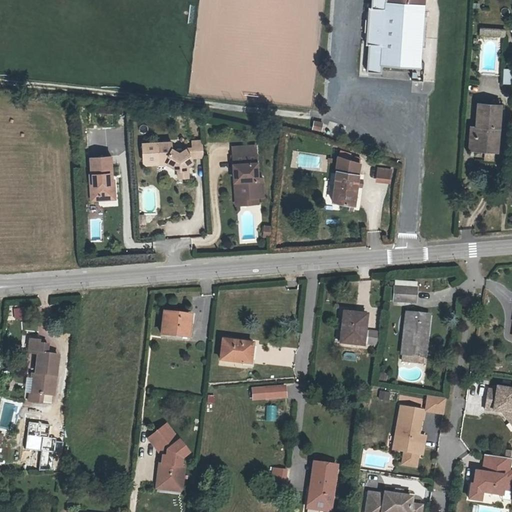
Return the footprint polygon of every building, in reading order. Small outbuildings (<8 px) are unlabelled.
[(368,0),(365,70),(379,71),(379,63),(416,66),(420,0),(368,0)] [(505,36),(505,30),(482,27),(481,34),(505,36)] [(511,83),(511,67),(502,68),(503,84),(511,83)] [(476,127),(470,126),(469,150),(497,151),(499,105),(477,104),(476,127)] [(325,124),(316,122),(315,128),(324,130),(325,124)] [(201,149),(199,133),(189,134),(189,141),(178,147),(168,142),(168,136),(155,137),(156,155),(156,158),(163,158),(179,165),(179,168),(176,168),(176,171),(187,170),(186,157),(188,155),(188,150),(201,149)] [(156,155),(155,137),(145,138),(146,154),(148,155),(156,155)] [(229,138),(229,146),(252,144),(251,137),(229,138)] [(239,189),(254,188),(259,188),(257,169),(254,170),(252,144),(229,146),(232,173),(238,172),(239,189)] [(336,149),(333,165),(356,168),(358,158),(336,149)] [(106,165),(109,165),(108,152),(88,153),(89,170),(87,170),(89,195),(96,195),(96,192),(100,189),(113,188),(112,171),(109,171),(107,172),(106,165)] [(356,168),(333,165),(328,195),(346,197),(346,202),(351,203),(352,195),(357,196),(359,183),(354,183),(356,168)] [(392,169),(376,168),(375,181),(391,182),(392,169)] [(238,172),(232,173),(234,196),(255,195),(254,188),(239,189),(238,172)] [(417,303),(418,281),(393,280),(392,302),(417,303)] [(184,310),(159,308),(158,329),(183,331),(184,310)] [(341,330),(340,340),(364,342),(367,311),(345,310),(343,330),(341,330)] [(429,312),(409,310),(407,334),(402,334),(401,352),(416,354),(415,361),(423,361),(423,355),(425,355),(429,312)] [(377,345),(377,330),(367,330),(366,344),(377,345)] [(35,367),(32,387),(42,388),(52,389),(57,349),(47,348),(48,338),(39,337),(39,334),(29,333),(28,348),(37,349),(35,367)] [(252,344),(223,342),(222,362),(250,364),(252,344)] [(35,367),(31,367),(29,386),(28,395),(41,396),(42,388),(32,387),(35,367)] [(511,405),(511,407),(511,382),(509,383),(510,374),(491,372),(491,375),(483,374),(480,394),(498,396),(498,394),(503,394),(502,402),(506,408),(511,405)] [(250,387),(251,401),(287,399),(286,385),(250,387)] [(378,398),(388,400),(389,392),(379,390),(378,398)] [(401,450),(421,454),(424,435),(420,434),(424,409),(401,406),(396,441),(402,442),(401,450)] [(160,453),(159,460),(157,479),(180,481),(182,462),(178,462),(179,454),(185,448),(163,421),(145,435),(160,453)] [(507,442),(508,435),(499,434),(498,441),(503,442),(507,442)] [(493,477),(494,471),(496,463),(504,465),(506,455),(501,454),(503,442),(498,441),(478,437),(475,453),(475,455),(470,454),(468,454),(465,467),(463,466),(460,481),(472,483),(473,474),(475,474),(476,472),(483,473),(483,475),(493,477)] [(179,487),(180,481),(157,479),(159,460),(157,460),(154,484),(179,487)] [(320,501),(330,503),(336,465),(317,462),(313,490),(309,490),(307,505),(320,507),(320,501)] [(503,472),(504,465),(496,463),(494,471),(503,472)] [(287,487),(287,468),(271,468),(271,487),(287,487)] [(412,511),(414,504),(415,497),(404,495),(398,494),(388,493),(388,494),(372,492),(368,511),(412,511)]
